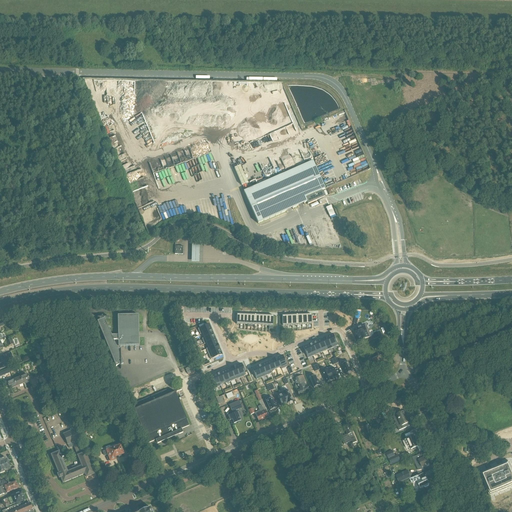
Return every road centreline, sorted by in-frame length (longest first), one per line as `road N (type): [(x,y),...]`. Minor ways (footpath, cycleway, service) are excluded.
road 1 (unclassified): [(374,164),(341,90),(324,78),(0,70)]
road 2 (primary): [(364,280),(117,276),(0,291)]
road 3 (primary): [(0,303),(120,287),(360,294)]
road 4 (tertiary): [(85,511),(367,389)]
road 5 (residential): [(469,511),(402,372)]
